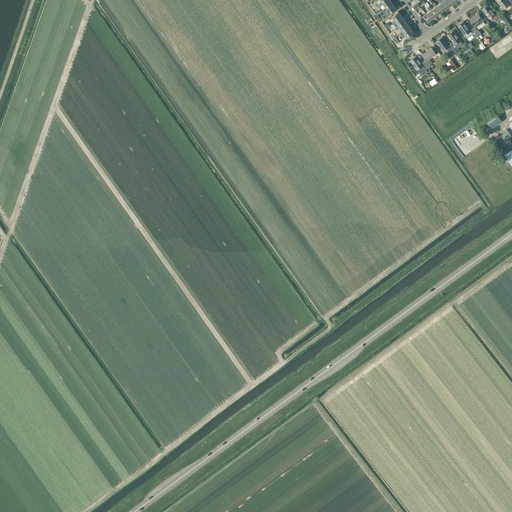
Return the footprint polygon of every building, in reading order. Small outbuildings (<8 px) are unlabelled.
[(424,0),(422,0),(414,7),(416,10),(419,13),(423,10),(421,7),(425,4),(427,7),(429,6),(426,2),(424,0)] [(437,0),(440,3),(437,5),(436,6),(440,12),(445,9),(441,2),(442,2),(440,0),(437,0)] [(440,0),(442,2),(441,2),(445,9),(451,5),(447,0),(440,0)] [(511,7),(511,6),(511,5),(511,1),(511,0),(496,0),(498,2),(499,2),(503,8),(509,4),(511,7)] [(432,3),(435,7),(432,9),(431,10),(435,16),(440,12),(436,6),(437,5),(434,2),(433,3),(432,3)] [(386,7),(382,9),(383,10),(384,11),(385,11),(388,15),(390,13),(393,11),(396,9),(393,3),(386,8),(386,7)] [(497,23),(503,19),(502,19),(500,15),(496,10),(494,12),(488,4),(482,9),(489,18),(492,16),(494,19),(497,23)] [(429,6),(427,7),(430,10),(426,14),(430,20),(435,16),(431,10),(432,9),(429,6)] [(395,20),(396,21),(402,17),(398,11),(392,16),(392,15),(388,17),(390,19),(393,17),(395,20)] [(474,16),(470,19),(474,25),(475,26),(475,27),(483,21),(482,19),(478,13),(474,16)] [(406,22),(402,17),(396,21),(395,20),(392,23),(393,25),(397,22),(399,25),(400,26),(406,22)] [(511,26),(505,17),(502,19),(503,19),(509,28),(511,30),(511,28),(511,26)] [(464,21),(458,25),(465,35),(467,38),(473,34),(475,38),(478,36),(473,28),(470,30),(464,21)] [(400,27),(403,30),(403,31),(409,27),(406,22),(400,26),(399,25),(395,28),(397,30),(400,27)] [(475,26),(473,28),(478,36),(481,34),(479,31),(478,31),(475,27),(475,26)] [(407,36),(413,32),(409,27),(403,31),(403,30),(399,33),(401,35),(404,32),(407,36)] [(460,40),(461,39),(454,30),(448,34),(453,42),(451,43),(455,49),(457,47),(457,46),(458,47),(463,44),(460,40)] [(442,36),(437,41),(443,50),(447,48),(449,51),(450,52),(452,50),(455,49),(451,43),(449,45),(442,36)] [(432,47),(423,54),(426,59),(424,61),(429,68),(431,66),(430,65),(432,63),(429,59),(436,53),(432,47)] [(416,55),(410,60),(417,69),(420,74),(426,70),(429,68),(424,61),(421,62),(416,55)] [(451,59),(446,62),(452,71),(457,68),(451,59)] [(494,110),(484,118),(492,128),(502,120),(494,110)] [(507,129),(503,132),(507,138),(511,135),(507,129)]
